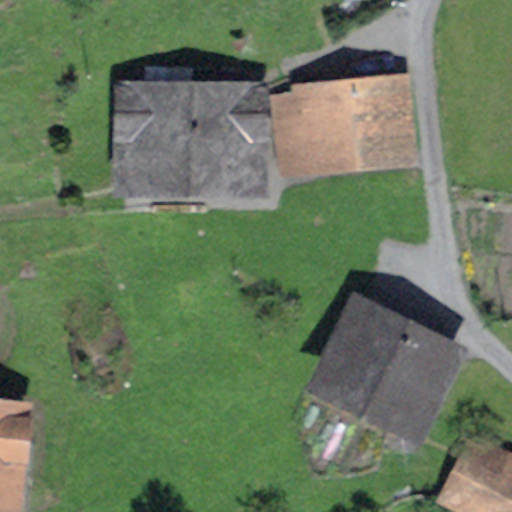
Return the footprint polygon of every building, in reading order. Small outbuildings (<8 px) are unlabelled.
[(298,167),(297,159),(398,150),(391,85),(308,92),(276,107),(281,168),(298,167)] [(126,179),(190,180),(191,92),(126,92),(126,179)] [(255,93),(191,92),(190,180),(254,181),(255,93)] [(413,421),(446,354),(361,312),(328,379),(413,421)] [(23,414),(0,411),(0,498),(13,500),(23,414)] [(511,511),(511,467),(473,448),(448,499),(477,511),(511,511)]
